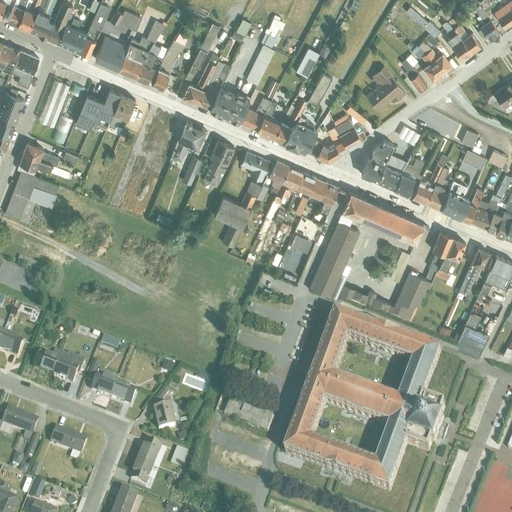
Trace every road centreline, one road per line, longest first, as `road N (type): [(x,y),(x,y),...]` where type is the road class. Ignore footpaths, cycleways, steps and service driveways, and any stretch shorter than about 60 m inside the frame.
road 1 (tertiary): [(331,172),(53,49)]
road 2 (residential): [(331,172),(511,36)]
road 3 (residential): [(0,380),(117,429),(86,511)]
road 4 (tertiary): [(511,247),(331,172)]
road 5 (residential): [(53,49),(0,193)]
road 6 (unknown): [(388,0),(326,105)]
